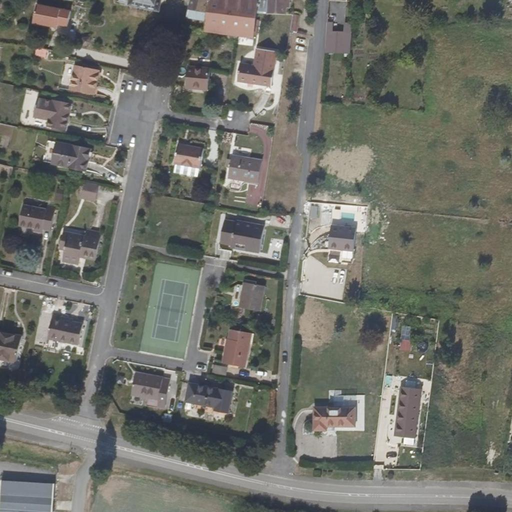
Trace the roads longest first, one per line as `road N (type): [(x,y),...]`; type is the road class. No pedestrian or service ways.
road 1 (residential): [(321,0),(278,487)]
road 2 (tertiary): [(278,487),(511,499)]
road 3 (residential): [(108,302),(157,93)]
road 4 (tertiary): [(100,443),(278,487)]
road 5 (residential): [(73,436),(108,302)]
